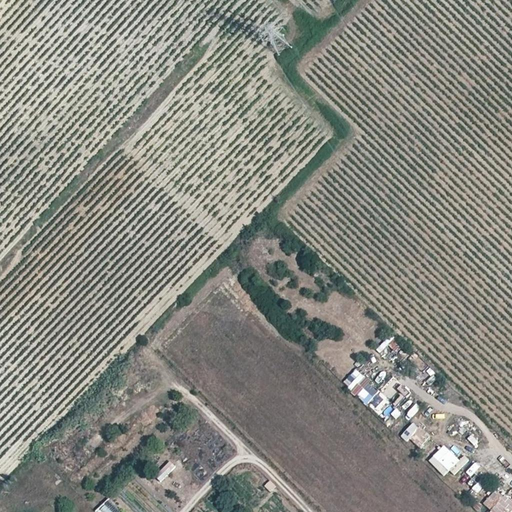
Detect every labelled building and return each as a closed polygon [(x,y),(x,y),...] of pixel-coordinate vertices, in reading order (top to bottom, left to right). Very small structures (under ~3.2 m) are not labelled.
[(353,320),(362,307),(354,302),(346,315),(353,320)] [(343,382),(352,391),(366,379),(357,370),(343,382)] [(393,379),(382,389),(388,395),(399,385),(393,379)] [(370,383),(357,395),(383,422),(409,398),(400,388),(394,393),(386,385),(379,392),(370,383)] [(402,438),(409,443),(420,428),(412,422),(402,438)] [(468,441),(478,447),(483,438),(472,433),(468,441)] [(444,445),(429,462),(446,477),(461,460),(444,445)] [(171,462),(155,475),(160,481),(176,467),(171,462)] [(495,477),(500,473),(491,463),(486,468),(495,477)] [(487,487),(474,478),(468,486),(481,496),(487,487)] [(511,511),(511,501),(496,488),(483,503),(492,511),(490,511),(511,511)] [(121,511),(110,499),(97,510),(99,511),(121,511)]
